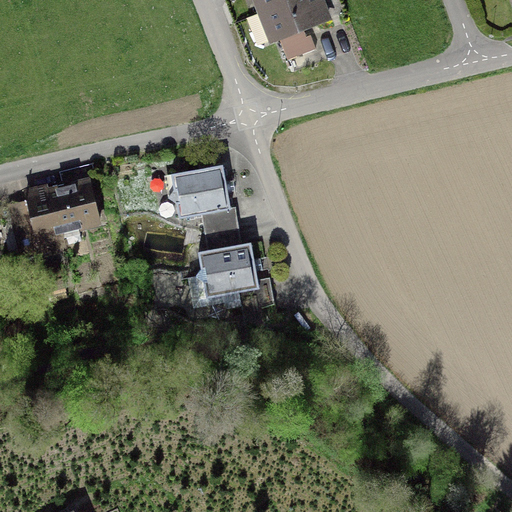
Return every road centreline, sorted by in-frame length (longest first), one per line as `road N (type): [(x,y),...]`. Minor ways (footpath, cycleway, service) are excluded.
road 1 (residential): [(248,117),(317,301),(394,391),(511,495)]
road 2 (residential): [(248,117),(0,174)]
road 3 (residential): [(248,117),(472,61)]
road 4 (residential): [(206,0),(248,117)]
